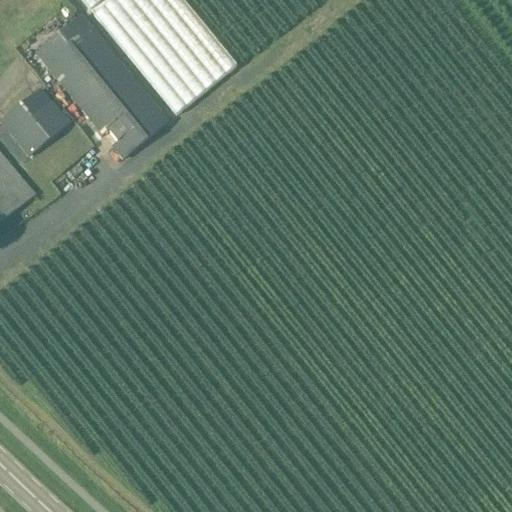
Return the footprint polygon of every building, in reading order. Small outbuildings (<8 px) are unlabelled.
[(108,0),(80,0),(92,14),(108,0)] [(238,66),(180,0),(108,0),(92,14),(176,118),(238,66)] [(82,18),(34,57),(122,163),(168,125),(82,18)] [(46,109),(43,106),(29,118),(21,108),(0,124),(0,127),(29,161),(69,127),(51,105),(46,109)] [(36,198),(0,155),(0,227),(1,228),(36,198)]
